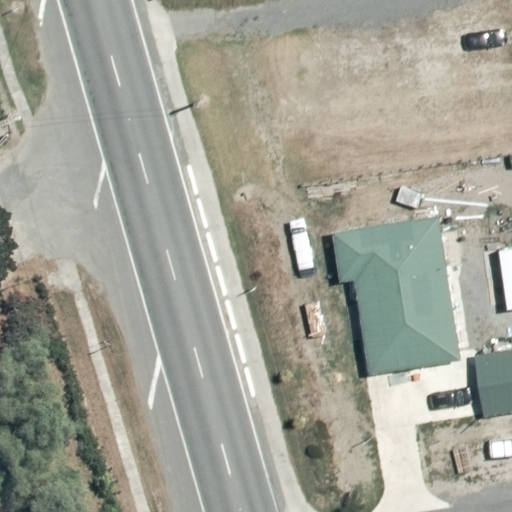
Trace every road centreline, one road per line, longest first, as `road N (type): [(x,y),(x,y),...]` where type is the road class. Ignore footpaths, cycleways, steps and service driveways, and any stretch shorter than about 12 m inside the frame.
road 1 (secondary): [(240,511),(95,0)]
road 2 (track): [(0,185),(136,146)]
